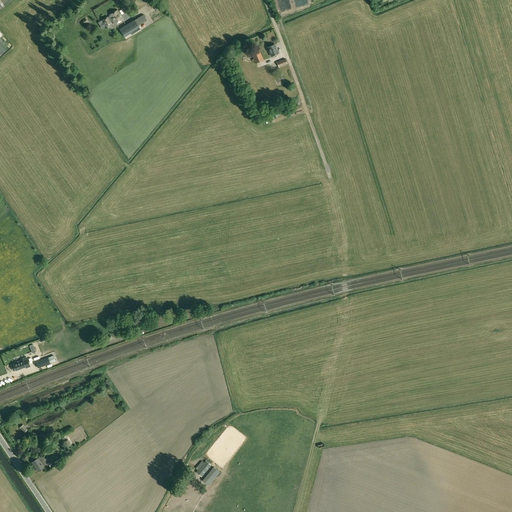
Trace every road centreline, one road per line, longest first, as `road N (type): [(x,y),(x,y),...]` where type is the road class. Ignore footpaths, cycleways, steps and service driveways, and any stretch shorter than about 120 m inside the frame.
road 1 (track): [(288,62),(338,206),(344,280)]
road 2 (track): [(345,295),(295,511)]
